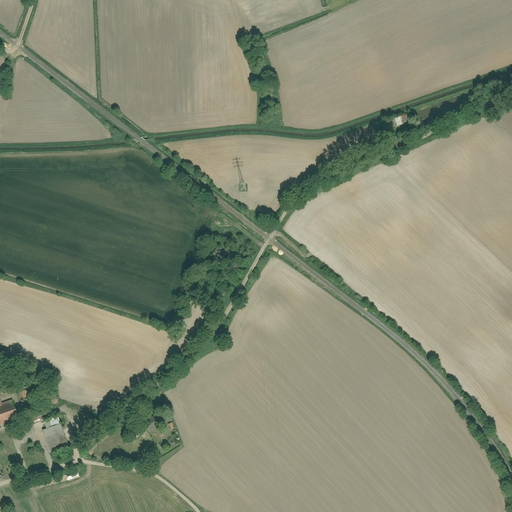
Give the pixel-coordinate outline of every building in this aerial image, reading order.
[(405,114),(391,117),(392,124),(406,120),(405,114)] [(32,391),(21,393),(23,411),(35,409),(32,391)] [(0,426),(21,419),(15,402),(6,406),(1,394),(0,394),(0,426)] [(49,410),(28,417),(31,425),(52,418),(49,410)] [(60,416),(41,423),(52,454),(71,447),(60,416)] [(146,425),(151,434),(168,424),(163,416),(146,425)] [(135,428),(128,432),(132,440),(139,437),(135,428)]
